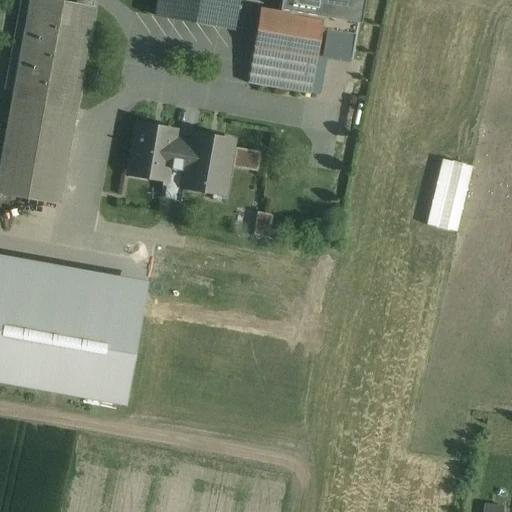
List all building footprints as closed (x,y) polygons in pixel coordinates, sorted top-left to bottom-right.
[(92,9),(40,0),(30,0),(0,169),(0,194),(57,204),(92,9)] [(159,0),(156,16),(218,27),(222,0),(159,0)] [(328,23),(260,11),(253,49),(316,61),(321,62),(328,23)] [(316,61),(253,49),(246,83),(310,95),(316,61)] [(176,132),(137,125),(130,163),(145,166),(143,177),(168,181),(170,170),(185,173),(190,143),(175,140),(176,132)] [(192,135),(190,143),(185,173),(183,188),(206,192),(207,186),(225,189),(233,142),(192,135)] [(254,235),(270,236),(272,213),(257,212),(254,235)] [(0,255),(0,385),(117,406),(139,280),(0,255)] [(368,405),(354,472),(386,479),(400,412),(368,405)] [(487,503),(486,511),(503,511),(504,505),(487,503)]
